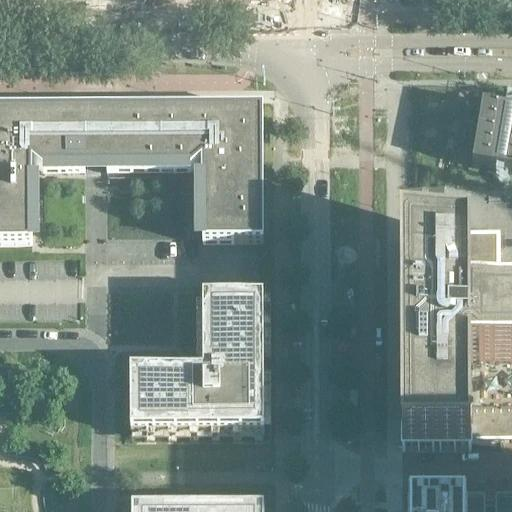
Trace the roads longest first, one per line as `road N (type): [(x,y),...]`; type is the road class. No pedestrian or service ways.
road 1 (tertiary): [(317,511),(316,96),(296,65)]
road 2 (tertiary): [(0,50),(248,50),(296,65)]
road 3 (unclassified): [(97,511),(94,366),(80,351),(55,345),(0,345)]
road 4 (unclassified): [(511,56),(319,53)]
